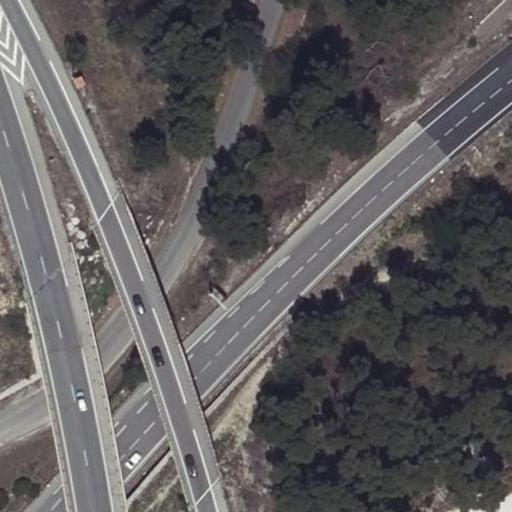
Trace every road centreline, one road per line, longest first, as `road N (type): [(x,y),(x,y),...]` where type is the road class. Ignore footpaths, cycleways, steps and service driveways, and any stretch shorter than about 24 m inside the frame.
road 1 (motorway): [(511,78),(241,330),(78,511)]
road 2 (motorway): [(206,511),(104,212),(6,0)]
road 3 (unclassified): [(271,0),(232,119),(165,273),(87,373),(0,427)]
road 4 (motorway): [(94,511),(48,279),(0,121)]
